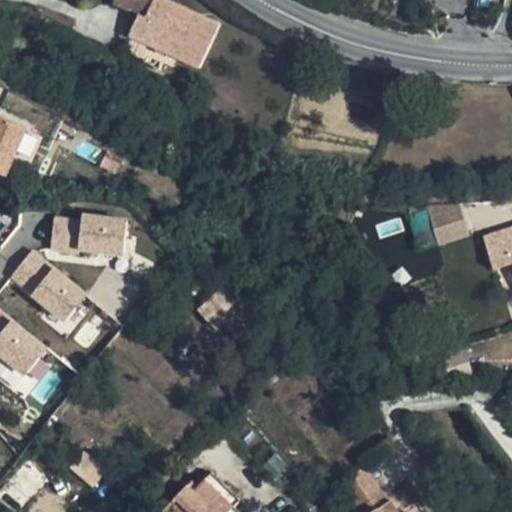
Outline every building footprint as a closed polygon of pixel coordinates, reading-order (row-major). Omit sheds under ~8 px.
[(115,0),(115,3),(143,14),(147,17),(155,0),(115,0)] [(220,25),(165,0),(155,0),(147,17),(143,14),(132,35),(201,67),(220,25)] [(0,116),(0,173),(7,176),(24,124),(0,116)] [(466,206),(432,207),(442,245),(474,237),(466,206)] [(80,224),(55,221),(51,255),(125,263),(129,221),(81,216),(80,224)] [(511,229),(486,238),(496,269),(511,263),(511,229)] [(31,250),(8,278),(31,297),(31,301),(64,326),(86,299),(52,272),(53,268),(31,250)] [(0,312),(0,363),(26,385),(51,354),(0,312)] [(84,453),(71,467),(91,485),(104,472),(84,453)] [(151,484),(165,498),(182,481),(168,466),(151,484)] [(218,490),(224,484),(211,471),(205,477),(218,490)] [(218,490),(205,477),(194,488),(188,483),(174,497),(159,511),(240,511),(234,506),(240,500),(224,484),(218,490)] [(72,511),(77,508),(54,485),(27,511),(72,511)] [(400,511),(391,499),(372,511),(400,511)]
